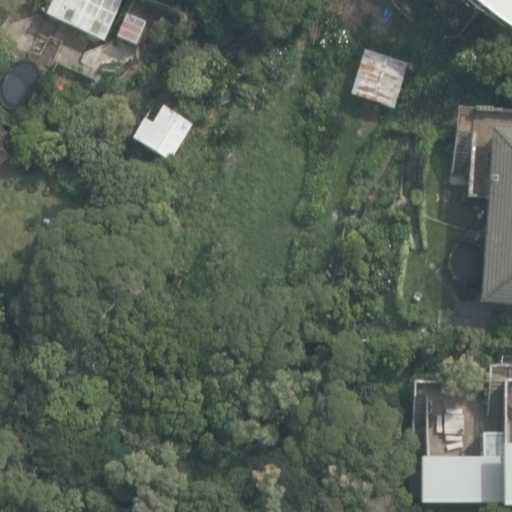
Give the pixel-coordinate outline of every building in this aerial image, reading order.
[(125,0),(46,0),(39,17),(117,49),(136,4),(125,0)] [(511,0),(456,0),(511,33),(511,0)] [(511,105),(465,105),(464,192),(478,193),(477,307),(511,307),(511,105)] [(189,126),(157,109),(149,125),(141,120),(130,142),(169,163),(189,126)] [(511,421),(500,421),(500,453),(511,452),(511,421)]
